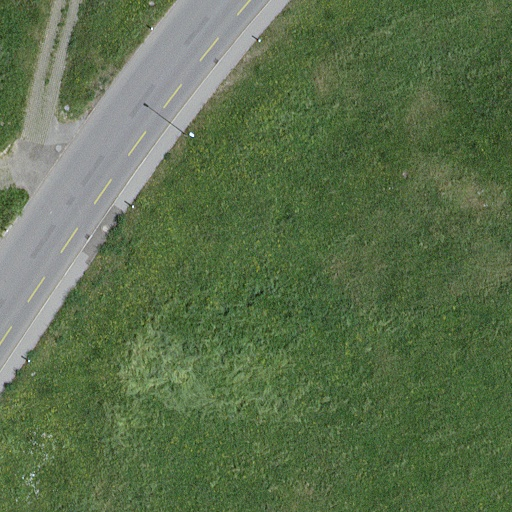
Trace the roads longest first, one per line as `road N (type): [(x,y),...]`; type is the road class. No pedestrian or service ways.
road 1 (tertiary): [(226,0),(86,179),(0,309)]
road 2 (track): [(23,154),(68,0)]
